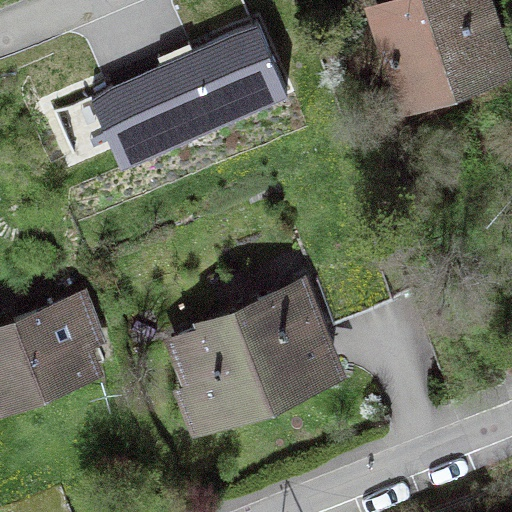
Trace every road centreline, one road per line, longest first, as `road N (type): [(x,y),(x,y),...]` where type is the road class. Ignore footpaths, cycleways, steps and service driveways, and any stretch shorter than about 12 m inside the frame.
road 1 (residential): [(331,511),(511,436)]
road 2 (residential): [(133,0),(0,55)]
